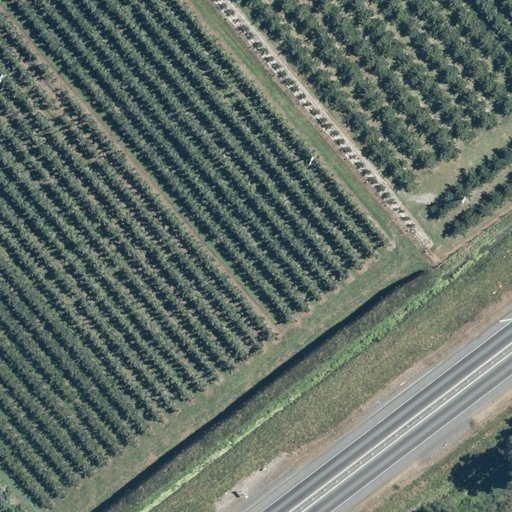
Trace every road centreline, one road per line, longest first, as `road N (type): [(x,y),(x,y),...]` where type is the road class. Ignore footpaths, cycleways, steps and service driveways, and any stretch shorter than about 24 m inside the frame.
road 1 (trunk): [(269,511),(511,326)]
road 2 (trunk): [(511,365),(317,511)]
